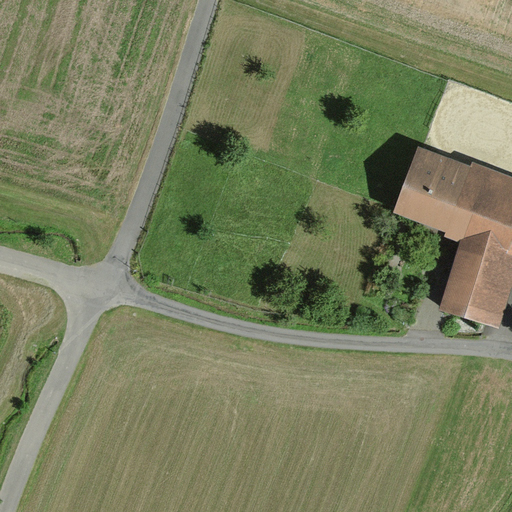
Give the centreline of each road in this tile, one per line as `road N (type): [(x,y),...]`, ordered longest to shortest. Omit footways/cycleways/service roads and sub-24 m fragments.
road 1 (residential): [(99,287),(260,334),(511,353)]
road 2 (unclassified): [(211,0),(165,138),(99,287)]
road 3 (track): [(99,287),(7,511)]
